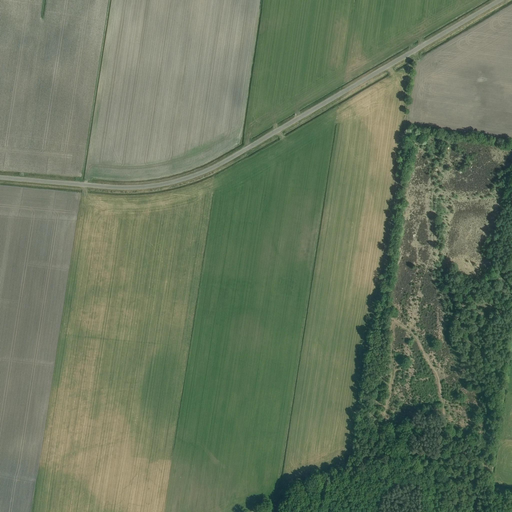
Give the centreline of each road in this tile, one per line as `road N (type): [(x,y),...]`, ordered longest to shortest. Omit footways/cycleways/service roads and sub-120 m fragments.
road 1 (unclassified): [(0,178),(121,188),(213,169),(501,0)]
road 2 (track): [(387,315),(392,374),(373,444),(324,472),(314,511)]
road 3 (track): [(387,315),(413,333),(440,388),(427,511)]
road 4 (track): [(402,133),(374,303),(387,315)]
